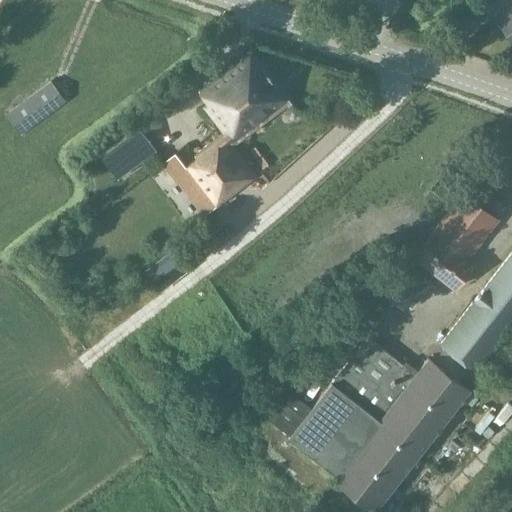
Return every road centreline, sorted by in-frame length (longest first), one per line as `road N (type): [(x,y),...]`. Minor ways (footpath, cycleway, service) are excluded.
road 1 (track): [(0,321),(62,354),(299,180),(381,97),(398,53)]
road 2 (tertiary): [(511,91),(239,0)]
